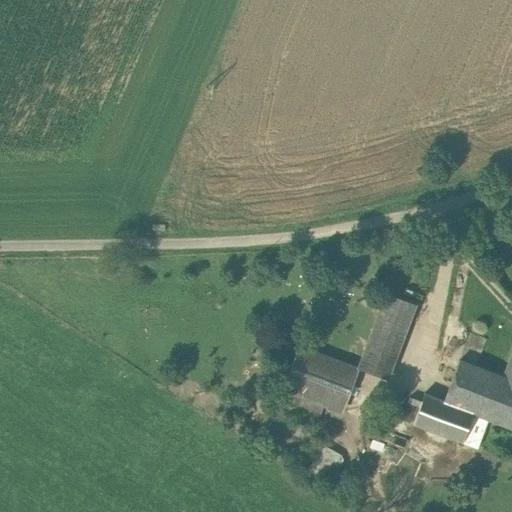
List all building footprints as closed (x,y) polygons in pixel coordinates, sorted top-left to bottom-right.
[(385,293),(364,348),(394,360),(415,304),(385,293)] [(466,336),(461,358),(475,361),(480,340),(466,336)] [(299,346),(283,389),(288,391),(322,404),(341,411),(357,367),(299,346)] [(386,379),(394,360),(364,348),(357,367),(386,379)] [(488,419),(510,427),(511,421),(511,379),(504,376),(458,360),(443,399),(442,402),(473,413),(488,419)] [(322,404),(288,391),(280,413),(313,426),(322,404)] [(424,395),(421,401),(413,424),(462,442),(473,413),(442,402),(443,399),(424,392),(423,395),(424,395)] [(401,419),(413,424),(421,401),(409,397),(401,419)] [(462,442),(477,448),(488,419),(473,413),(462,442)] [(410,440),(385,431),(379,448),(404,457),(410,440)] [(340,452),(321,443),(303,476),(323,486),(340,452)]
